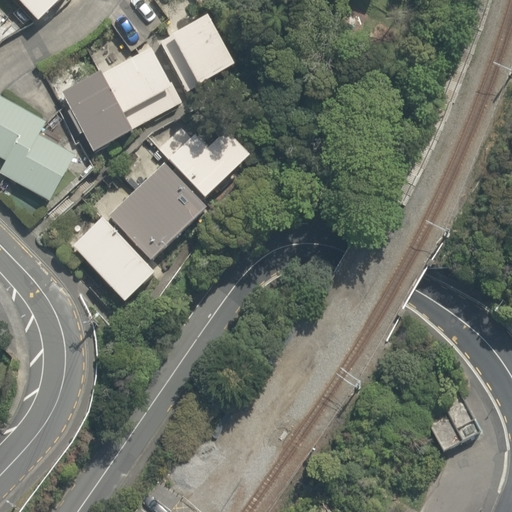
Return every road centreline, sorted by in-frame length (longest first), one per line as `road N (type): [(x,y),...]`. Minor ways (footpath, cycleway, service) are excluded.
road 1 (residential): [(511,374),(425,292),(330,251),(285,250),(242,276),(80,511)]
road 2 (track): [(191,511),(335,317),(482,42)]
road 3 (residential): [(0,487),(30,457),(59,398),(56,353),(31,281),(0,251)]
